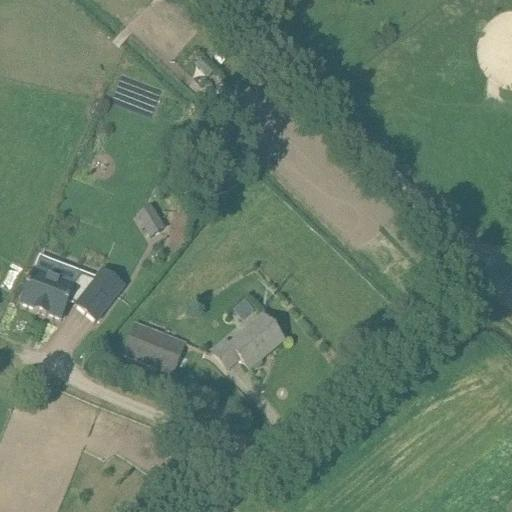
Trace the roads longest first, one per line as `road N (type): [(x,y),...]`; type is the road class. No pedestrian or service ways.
road 1 (track): [(203,0),(496,279)]
road 2 (tertiary): [(221,511),(496,279)]
road 3 (unknown): [(250,487),(0,390)]
